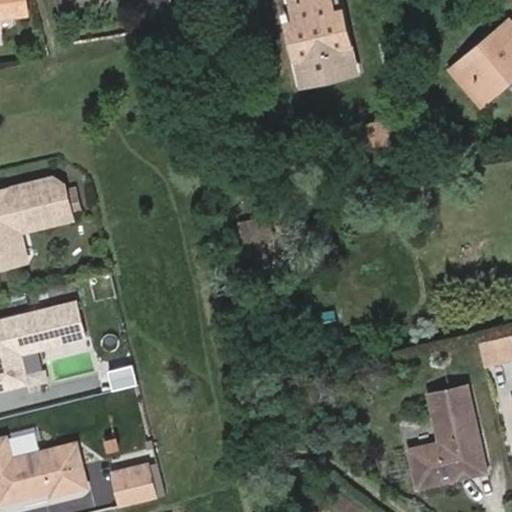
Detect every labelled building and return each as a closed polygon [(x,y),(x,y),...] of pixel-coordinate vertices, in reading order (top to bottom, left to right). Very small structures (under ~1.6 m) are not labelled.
[(336,8),(333,0),(292,0),(298,22),(292,23),(299,51),(308,49),(316,80),(358,69),(344,7),(336,8)] [(475,64),(470,58),(458,68),(485,101),(511,78),(511,21),(497,35),(502,40),(475,64)] [(497,35),(470,58),(475,64),(502,40),(497,35)] [(306,83),(316,80),(308,49),(299,51),(306,83)] [(410,133),(407,118),(369,127),(373,142),(410,133)] [(80,215),(72,181),(61,174),(0,189),(0,264),(1,266),(13,263),(20,251),(18,241),(27,228),(80,215)] [(275,240),(271,219),(241,226),(245,246),(266,241),(275,240)] [(35,257),(27,228),(18,241),(20,251),(13,263),(35,257)] [(250,266),(270,262),(266,241),(245,246),(250,266)] [(0,388),(35,380),(28,350),(93,334),(84,298),(0,318),(0,388)] [(484,360),(511,354),(511,339),(510,331),(479,338),(484,360)] [(432,393),(442,441),(437,449),(412,455),(418,485),(487,469),(468,386),(432,393)] [(13,432),(0,435),(0,472),(6,498),(57,486),(58,490),(93,482),(83,439),(18,454),(13,432)] [(442,441),(411,448),(412,455),(437,449),(442,441)] [(155,462),(121,471),(129,504),(163,495),(155,462)]
